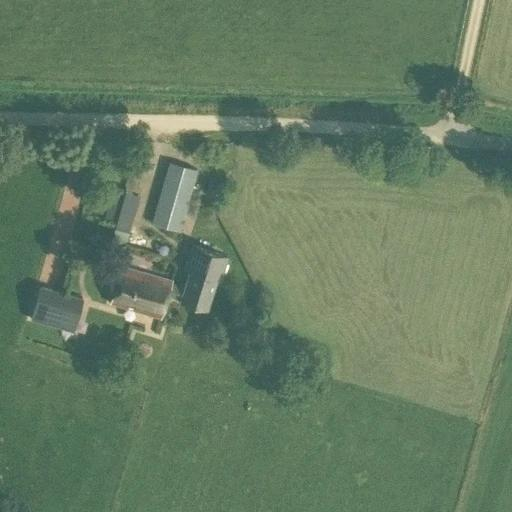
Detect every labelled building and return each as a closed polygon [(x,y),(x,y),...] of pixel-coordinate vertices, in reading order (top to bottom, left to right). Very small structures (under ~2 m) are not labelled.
[(196,170),(169,162),(152,221),(179,229),(190,193),(196,170)] [(35,262),(60,267),(76,190),(57,186),(45,240),(39,239),(35,262)] [(124,189),(123,228),(137,228),(138,189),(124,189)] [(173,282),(169,295),(207,307),(216,279),(220,281),(228,256),(192,245),(185,266),(189,267),(184,286),(173,282)] [(169,295),(173,282),(173,281),(122,265),(110,302),(162,318),(169,295)] [(73,332),(82,297),(40,285),(30,320),(73,332)] [(235,341),(249,345),(253,332),(239,327),(235,341)] [(132,377),(136,367),(127,364),(123,375),(132,377)]
